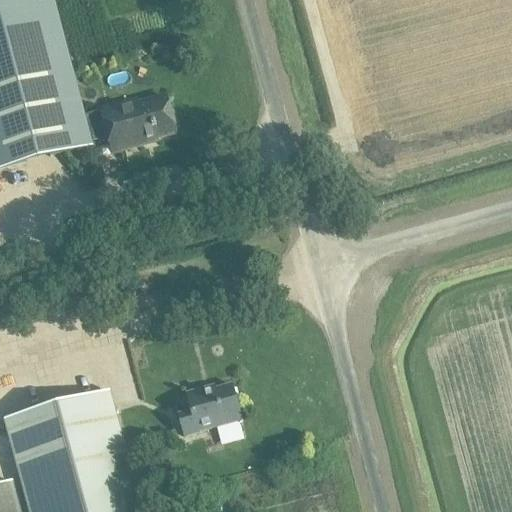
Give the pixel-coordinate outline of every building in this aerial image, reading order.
[(0,0),(0,170),(90,147),(89,144),(82,118),(51,0),(0,0)] [(116,109),(82,118),(89,144),(119,136),(124,152),(147,145),(146,143),(176,135),(166,99),(137,106),(136,102),(116,107),(116,109)] [(241,422),(232,387),(214,391),(206,393),(205,390),(187,395),(188,402),(176,405),(185,438),(199,435),(198,434),(241,422)] [(29,511),(141,511),(109,393),(5,421),(29,511)] [(19,511),(12,483),(0,486),(0,511),(19,511)]
